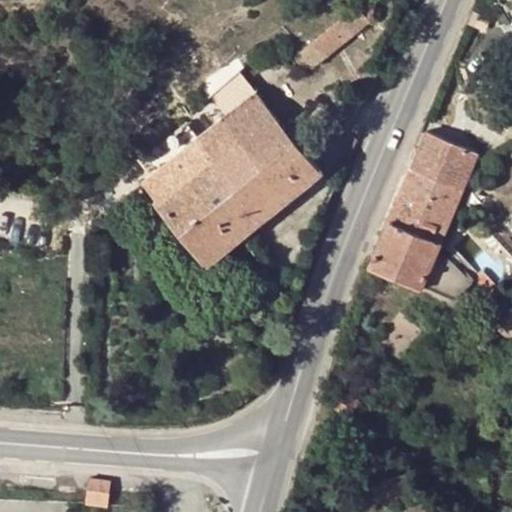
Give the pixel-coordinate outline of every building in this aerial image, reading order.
[(360,0),(346,18),(297,61),(311,78),(362,37),(386,5),(382,0),(360,0)] [(212,265),(323,169),(294,135),(259,93),(146,188),(212,265)] [(406,183),(375,270),(427,288),(478,150),(429,130),(406,183)] [(481,275),(474,282),(492,298),(499,290),(481,275)] [(511,312),(507,308),(492,325),(511,343),(511,312)] [(338,411),(356,418),(361,402),(343,397),(338,411)] [(106,502),(108,475),(86,474),(84,501),(106,502)]
